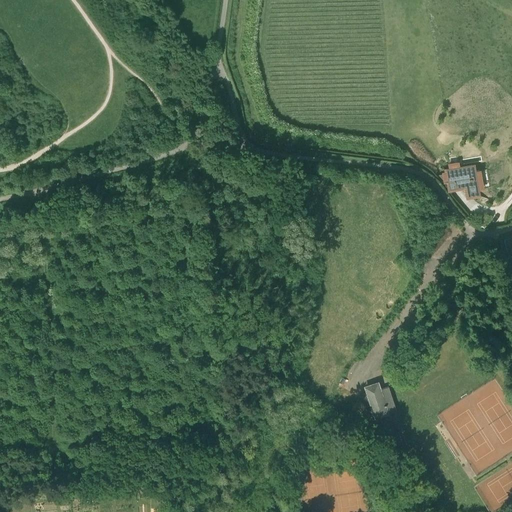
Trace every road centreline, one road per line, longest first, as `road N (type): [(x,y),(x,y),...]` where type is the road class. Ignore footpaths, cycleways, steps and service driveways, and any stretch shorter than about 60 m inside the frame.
road 1 (unclassified): [(473,232),(426,178),(248,145),(216,61)]
road 2 (unclassified): [(0,197),(188,144),(216,61)]
road 3 (track): [(36,190),(54,442)]
